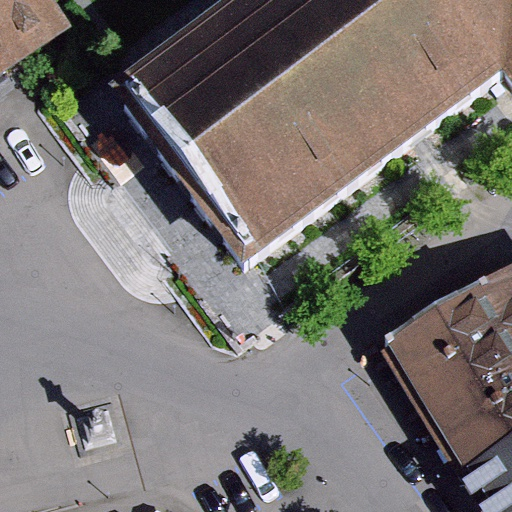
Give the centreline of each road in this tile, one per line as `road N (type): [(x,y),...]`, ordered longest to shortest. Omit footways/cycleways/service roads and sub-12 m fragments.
road 1 (tertiary): [(312,391),(76,357),(0,370)]
road 2 (residential): [(511,248),(374,333),(312,391)]
road 3 (tertiary): [(414,511),(312,391)]
